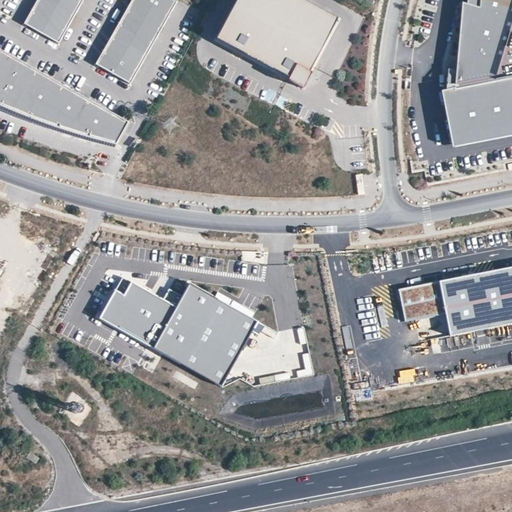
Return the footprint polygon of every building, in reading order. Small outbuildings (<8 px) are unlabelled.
[(59,43),(83,0),(37,0),(24,24),(59,43)] [(169,16),(176,2),(172,0),(132,0),(126,10),(119,24),(111,37),(103,51),(96,65),(112,74),(130,84),(138,70),(146,57),(153,43),(161,30),(169,16)] [(288,81),(304,89),(312,73),(310,72),(338,19),(302,0),(238,0),(218,39),(290,78),(288,81)] [(453,89),(440,93),(451,147),(511,134),(511,0),(480,0),(480,9),(461,2),(453,89)] [(0,106),(13,112),(26,117),(55,127),(69,132),(84,137),(116,145),(129,122),(88,99),(47,76),(22,61),(0,49),(0,106)] [(364,194),(362,174),(356,175),(358,195),(364,194)] [(511,266),(399,289),(405,322),(447,314),(451,335),(511,323),(511,266)] [(163,298),(121,276),(99,319),(224,388),(261,322),(191,282),(183,296),(168,288),(163,298)] [(305,369),(296,371),(298,377),(314,374),(309,353),(302,354),(305,369)] [(289,372),(259,378),(261,385),(290,378),(289,372)] [(85,410),(85,408),(85,405),(83,404),(82,403),(80,402),(78,403),(76,404),(74,406),(74,408),(74,410),(75,412),(77,413),(80,414),(82,413),(84,412),(85,410)] [(37,463),(40,457),(31,453),(28,459),(37,463)]
